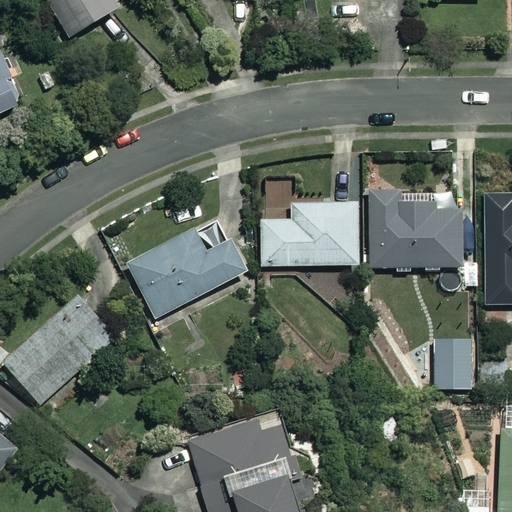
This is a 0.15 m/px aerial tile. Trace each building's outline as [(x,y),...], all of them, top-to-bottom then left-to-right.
[(123,10),(117,0),(46,0),(72,41),(123,10)] [(0,118),(26,108),(1,48),(0,48),(0,118)] [(452,194),(373,194),(373,269),(465,269),(466,210),(452,210),(452,194)] [(511,196),(487,197),(490,307),(511,306),(511,196)] [(264,222),(264,268),(363,268),(363,205),(296,205),(296,222),(264,222)] [(230,246),(219,224),(131,267),(157,319),(253,272),(238,242),(230,246)] [(121,340),(84,298),(8,365),(45,407),(121,340)] [(426,345),(415,326),(394,339),(405,358),(426,345)] [(474,341),(436,341),(436,391),(475,391),(474,341)] [(306,511),(279,417),(192,442),(211,511),(242,511),(243,511),(306,511)] [(511,511),(511,430),(504,430),(498,511),(511,511)] [(0,476),(22,450),(0,431),(0,476)]
